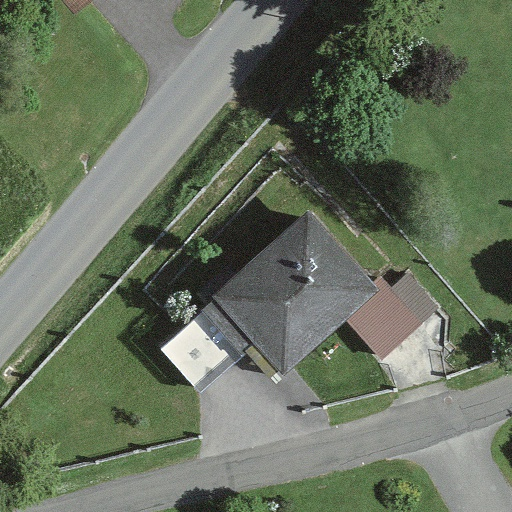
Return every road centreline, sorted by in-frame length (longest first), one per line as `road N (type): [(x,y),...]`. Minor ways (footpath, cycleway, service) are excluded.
road 1 (unclassified): [(76,511),(511,390)]
road 2 (secondary): [(0,320),(275,0)]
